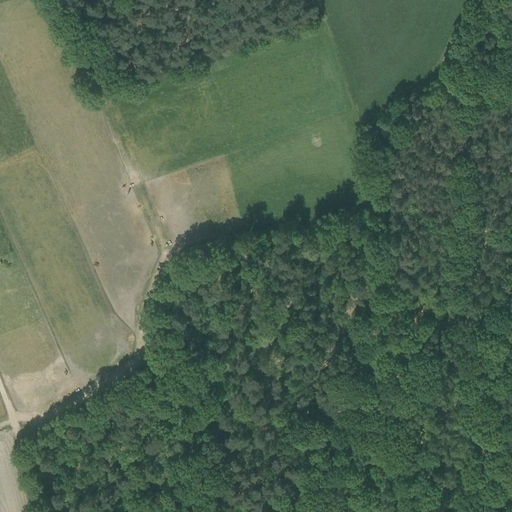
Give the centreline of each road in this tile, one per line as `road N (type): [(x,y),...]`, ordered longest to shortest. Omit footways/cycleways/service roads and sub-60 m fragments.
road 1 (track): [(305,511),(362,410),(373,324),(389,285),(388,144),(465,38),(479,0)]
road 2 (track): [(0,390),(36,511)]
road 3 (track): [(431,511),(511,420)]
